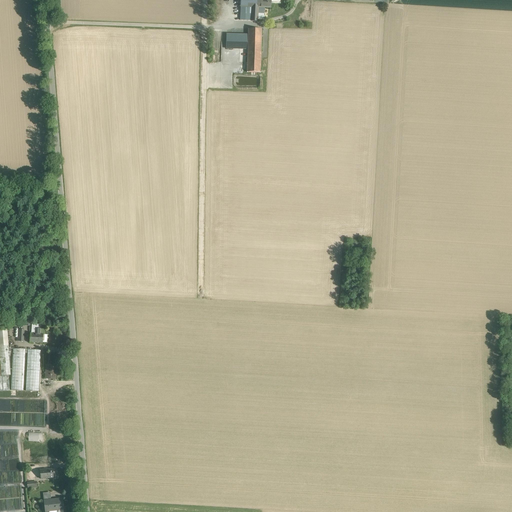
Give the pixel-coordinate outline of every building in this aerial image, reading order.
[(240,0),(240,7),(240,20),(251,21),(257,21),(257,19),(258,7),(261,8),(260,0),(240,0)] [(260,0),(261,8),(258,7),(257,19),(264,20),(264,8),(270,8),(271,2),(280,2),(280,0),(260,0)] [(248,36),(227,36),(226,49),(248,49),(247,72),(251,72),(256,73),(260,73),(262,29),(248,29),(248,36)] [(251,74),(235,74),(233,76),(233,85),(236,88),(257,88),(260,86),(260,77),(258,75),(256,75),(256,73),(251,72),(251,74)] [(14,315),(5,314),(6,318),(6,321),(6,323),(14,323),(14,318),(14,315)] [(45,329),(37,329),(38,322),(32,321),(31,334),(30,334),(30,342),(42,343),(42,342),(46,343),(47,341),(47,339),(47,338),(47,337),(47,335),(44,335),(45,329)] [(7,327),(0,327),(0,367),(1,376),(0,375),(0,391),(9,391),(8,375),(10,375),(7,327)] [(25,349),(12,349),(10,390),(23,390),(25,349)] [(40,350),(27,349),(25,390),(38,391),(40,350)] [(56,365),(46,364),(45,378),(55,379),(56,365)] [(52,469),(43,470),(44,478),(53,477),(52,469)] [(51,500),(48,500),(49,511),(56,511),(57,510),(63,509),(62,498),(51,500)]
